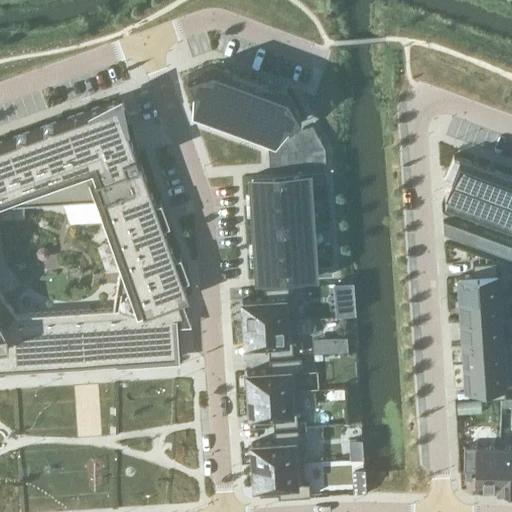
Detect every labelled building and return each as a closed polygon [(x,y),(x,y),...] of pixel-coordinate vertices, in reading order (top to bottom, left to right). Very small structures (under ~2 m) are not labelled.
[(212,108),(226,70),(213,65),(187,74),(198,103),(212,108)] [(236,117),(250,78),(226,70),(212,108),(236,117)] [(250,78),(236,117),(260,126),(274,87),(250,78)] [(274,87),(260,126),(274,131),(301,116),(287,92),(274,87)] [(0,370),(176,358),(174,321),(184,317),(178,300),(182,299),(188,297),(182,280),(174,257),(162,225),(154,203),(136,153),(125,121),(122,114),(118,102),(117,99),(53,123),(47,122),(43,126),(25,132),(20,131),(16,136),(0,141),(0,370)] [(311,123),(300,129),(304,136),(315,130),(311,123)] [(300,129),(293,133),(301,147),(308,144),(308,143),(304,136),(300,129)] [(315,130),(304,136),(308,143),(319,137),(315,130)] [(293,133),(286,137),(294,150),(297,150),(300,148),(301,147),(293,133)] [(286,137),(279,141),(285,151),(292,150),(294,150),(286,137)] [(308,143),(308,144),(308,149),(316,149),(324,148),(324,146),(319,137),(308,143)] [(279,141),(268,148),(268,152),(276,151),(284,151),(285,151),(279,141)] [(301,147),(300,148),(301,162),(309,162),(308,149),(308,144),(301,147)] [(294,150),(292,150),(293,163),(301,162),(300,148),(297,150),(294,150)] [(324,148),(316,149),(317,161),(325,161),(324,148)] [(316,149),(308,149),(309,162),(317,161),(316,149)] [(285,151),(284,151),(285,163),(293,163),(292,150),(285,151)] [(276,151),(268,152),(269,164),(277,164),(276,151)] [(284,151),(276,151),(277,164),(285,163),(284,151)] [(449,181),(444,195),(447,196),(468,204),(482,165),(459,156),(449,181)] [(482,165),(468,204),(490,212),(504,173),(482,165)] [(325,170),(313,171),(314,180),(326,180),(325,170)] [(313,171),(252,175),(254,202),(307,198),(305,181),(314,180),(313,171)] [(511,175),(504,173),(490,212),(511,220),(511,175)] [(307,198),(254,202),(255,227),(320,222),(319,214),(308,215),(307,198)] [(457,226),(442,220),(443,233),(453,236),(457,226)] [(320,222),(255,227),(257,252),(310,248),(309,231),(321,230),(320,222)] [(457,226),(453,236),(464,240),(468,230),(457,226)] [(468,230),(464,240),(475,244),(479,234),(468,230)] [(479,234),(475,244),(485,248),(489,237),(479,234)] [(489,237),(485,248),(496,252),(500,241),(489,237)] [(500,241),(496,252),(507,256),(511,245),(500,241)] [(310,248),(257,252),(259,278),(320,274),(320,265),(311,265),(310,248)] [(460,298),(498,296),(496,261),(472,263),(473,274),(459,276),(460,298)] [(332,264),(320,265),(320,274),(332,273),(332,264)] [(265,298),(242,300),(243,322),(294,319),(294,318),(286,318),(284,298),(289,298),(288,285),(264,287),(265,298)] [(498,296),(460,298),(462,320),(500,318),(498,296)] [(463,342),(501,340),(501,339),(500,318),(462,320),(463,342)] [(294,319),(243,322),(245,345),(268,343),(269,354),(293,353),(292,342),(295,342),(294,319)] [(501,340),(463,342),(464,364),(511,361),(509,338),(501,339),(501,340)] [(270,369),(246,371),(248,394),(298,390),(297,370),(302,370),(301,356),(269,358),(270,369)] [(511,382),(511,361),(464,364),(466,387),(480,386),(481,398),(505,397),(504,385),(511,384),(511,382)] [(298,390),(248,394),(249,416),(273,415),(273,426),(297,424),(297,413),(300,413),(298,390)] [(511,397),(501,398),(500,406),(511,405),(511,397)] [(274,441),(251,442),(253,465),(303,461),(301,439),(298,439),(297,428),(274,430),(274,441)] [(475,484),(498,485),(499,447),(464,446),(463,470),(475,470),(475,484)] [(511,447),(499,447),(498,485),(511,485),(511,447)] [(303,461),(253,465),(254,488),(277,486),(278,497),(310,495),(309,482),(304,482),(303,461)]
